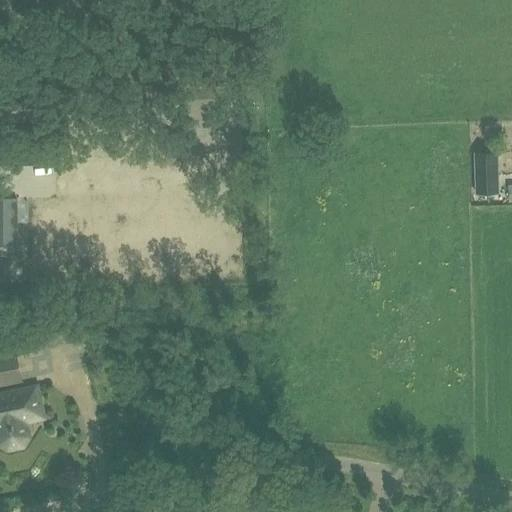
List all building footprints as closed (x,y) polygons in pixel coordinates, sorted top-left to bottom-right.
[(53,89),(54,98),(70,97),(70,89),(53,89)] [(188,146),(168,129),(155,144),(176,161),(188,146)] [(475,152),(476,194),(499,193),(498,152),(475,152)] [(74,340),(83,317),(75,314),(58,307),(49,330),(74,340)] [(15,349),(29,346),(26,332),(12,335),(15,349)] [(0,384),(22,380),(16,352),(0,355),(0,384)] [(41,411),(36,387),(0,394),(0,423),(1,425),(0,426),(0,443),(8,448),(22,445),(27,437),(26,432),(27,432),(26,426),(22,424),(29,414),(41,411)]
